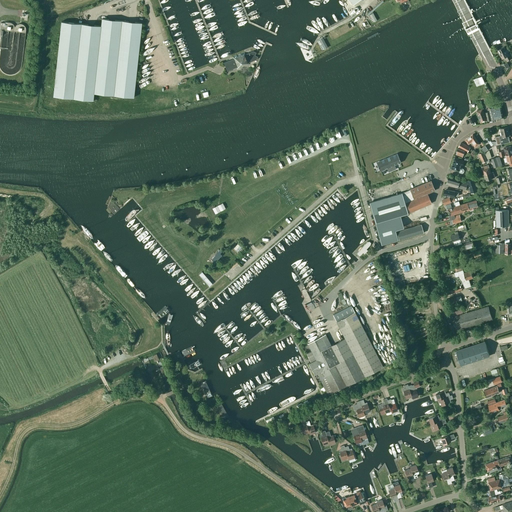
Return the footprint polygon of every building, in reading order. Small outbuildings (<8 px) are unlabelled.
[(141,22),(122,20),(102,18),(101,26),(61,21),(53,96),(93,100),(94,93),(133,97),(141,22)] [(479,19),(463,27),(465,30),(481,22),(479,19)] [(506,60),(511,58),(509,55),(508,55),(504,47),(497,50),(502,59),(505,57),(506,60)] [(223,62),(227,71),(236,67),(237,69),(249,64),(248,62),(256,59),(258,56),(255,55),(256,52),(253,51),(245,54),(244,52),(232,57),(233,59),(223,62)] [(479,77),(476,79),(479,85),(482,83),(482,84),(485,82),(485,83),(485,82),(482,75),(482,76),(479,77)] [(491,120),(503,118),(500,105),(489,107),(491,120)] [(481,123),(487,120),(482,109),(476,111),(481,123)] [(508,136),(510,135),(508,127),(500,129),(502,137),(499,137),(501,144),(510,142),(508,136)] [(465,139),(468,144),(471,142),(475,147),(479,144),(473,134),(465,139)] [(467,152),(470,147),(461,142),(458,147),(465,151),(466,151),(467,152)] [(503,148),(505,155),(506,155),(505,155),(511,153),(511,151),(511,146),(503,148)] [(462,157),(465,151),(458,148),(456,152),(457,152),(456,154),(462,157)] [(397,153),(379,161),(383,169),(382,169),(382,170),(387,168),(388,171),(388,172),(393,170),(392,166),(394,165),(401,162),(400,162),(397,154),(397,153)] [(494,167),(502,165),(499,156),(491,159),(494,167)] [(464,161),(460,159),(454,158),(451,168),(458,171),(459,171),(460,172),(462,173),(463,172),(464,170),(463,169),(461,168),(462,165),(463,165),(464,161)] [(481,167),(484,175),(489,173),(489,171),(490,171),(489,167),(488,165),(481,167)] [(490,172),(490,171),(489,171),(489,173),(484,175),(486,180),(495,177),(493,172),(490,172)] [(466,190),(467,184),(448,178),(446,184),(466,190)] [(477,191),(473,179),(467,181),(471,193),(477,191)] [(375,223),(400,216),(408,214),(408,212),(409,212),(430,204),(426,194),(434,190),(431,181),(410,189),(402,193),(369,202),(375,223)] [(454,215),(462,212),(460,205),(458,200),(454,201),(455,206),(451,208),(450,204),(446,205),(447,209),(448,209),(450,216),(449,216),(450,220),(455,218),(454,216),(454,215)] [(462,212),(470,210),(470,208),(478,206),(476,200),(460,205),(462,212)] [(225,207),(222,202),(218,204),(219,207),(218,207),(217,205),(212,207),(215,213),(219,211),(218,209),(219,208),(221,210),(225,207)] [(496,210),(496,224),(496,226),(508,226),(508,210),(496,210)] [(454,216),(455,218),(450,220),(451,224),(461,221),(459,214),(454,216)] [(403,227),(402,224),(400,216),(376,223),(381,244),(397,240),(394,229),(403,227)] [(399,240),(423,233),(421,225),(397,231),(399,240)] [(452,241),(460,239),(457,231),(455,232),(455,234),(450,235),(452,241)] [(369,241),(367,242),(364,244),(362,247),(359,250),(357,253),(360,255),(363,252),(364,254),(367,250),(366,249),(370,244),(370,243),(369,241)] [(467,249),(474,247),(472,241),(465,243),(466,246),(462,247),(463,250),(460,251),(462,255),(468,254),(467,249)] [(504,243),(499,242),(499,244),(495,244),(495,252),(503,253),(504,243)] [(221,250),(219,249),(211,258),(213,260),(212,262),(214,263),(221,254),(219,253),(221,250)] [(441,255),(440,252),(434,253),(436,271),(443,270),(443,266),(442,255),(441,255)] [(470,270),(464,272),(463,270),(458,272),(460,277),(460,278),(461,279),(462,280),(463,281),(465,288),(471,286),(469,279),(473,278),(470,270)] [(208,284),(211,282),(202,271),(199,273),(208,284)] [(481,295),(481,292),(469,296),(472,306),(484,303),(483,300),(480,301),(479,296),(481,295)] [(452,316),(463,312),(461,305),(449,308),(452,316)] [(354,312),(351,306),(333,315),(336,321),(345,338),(331,344),(326,334),(308,343),(312,351),(306,354),(310,363),(309,363),(315,374),(317,373),(329,395),(383,367),(354,312)] [(456,330),(492,319),(488,306),(452,317),(456,330)] [(385,325),(377,325),(378,336),(382,336),(382,339),(386,339),(385,325)] [(461,365),(489,356),(485,341),(456,351),(461,365)] [(500,376),(492,379),(494,384),(502,381),(500,376)] [(411,384),(408,386),(411,396),(412,398),(418,396),(415,387),(419,386),(418,381),(413,383),(414,385),(412,386),(411,384)] [(491,388),(494,394),(500,392),(498,388),(502,386),(501,383),(497,385),(497,386),(491,388)] [(406,398),(411,396),(408,386),(407,384),(404,385),(405,390),(403,391),(406,398)] [(494,394),(491,388),(484,390),(486,397),(494,394)] [(450,396),(450,395),(449,392),(443,394),(443,392),(436,394),(438,400),(440,399),(450,396)] [(450,396),(440,399),(442,405),(449,403),(448,400),(453,398),(452,395),(450,395),(450,396)] [(387,400),(386,398),(383,399),(384,402),(377,405),(379,409),(381,415),(385,413),(385,412),(391,410),(387,400)] [(363,399),(359,400),(364,413),(370,411),(367,403),(365,404),(363,399)] [(391,399),(387,400),(391,410),(391,412),(397,410),(395,403),(392,404),(391,399)] [(504,399),(496,403),(489,406),(491,413),(499,410),(502,409),(501,407),(506,405),(504,399)] [(364,413),(359,400),(356,402),(357,404),(353,405),(354,410),(356,410),(358,417),(364,414),(364,413)] [(509,419),(507,413),(497,417),(500,423),(509,419)] [(431,424),(433,423),(443,420),(443,419),(442,416),(437,418),(436,416),(429,418),(431,424)] [(303,434),(309,432),(305,421),(305,419),(301,421),(303,426),(300,427),(303,434)] [(433,423),(435,429),(442,427),(441,424),(446,422),(445,419),(443,419),(443,420),(433,423)] [(309,420),(305,421),(309,432),(309,434),(315,432),(313,424),(311,425),(309,420)] [(362,441),(367,439),(363,426),(361,427),(360,426),(357,427),(362,441)] [(493,432),(491,426),(484,429),(486,435),(493,432)] [(362,441),(357,427),(353,428),(355,433),(353,434),(353,436),(356,443),(357,446),(363,444),(362,441)] [(329,442),(325,432),(325,430),(321,431),(323,436),(320,437),(323,444),(329,442)] [(329,431),(325,432),(329,442),(329,444),(335,442),(333,435),(330,436),(329,431)] [(450,439),(455,437),(454,434),(441,438),(444,444),(451,441),(450,439)] [(344,447),(344,445),(340,446),(342,451),(339,452),(342,459),(348,457),(344,447)] [(348,446),(344,447),(348,457),(348,459),(354,457),(352,450),(349,451),(348,446)] [(498,459),(500,465),(500,466),(511,461),(511,459),(511,455),(498,459)] [(500,465),(498,459),(485,464),(488,470),(489,472),(493,471),(498,469),(496,465),(498,465),(498,466),(500,465)] [(410,468),(413,475),(414,478),(417,477),(416,472),(418,471),(416,464),(410,466),(410,468)] [(447,471),(450,478),(451,481),(454,480),(453,474),(455,474),(453,467),(447,469),(447,471)] [(407,477),(413,475),(410,468),(404,470),(407,477)] [(444,480),(450,478),(447,471),(441,473),(444,480)] [(511,477),(511,472),(502,474),(499,474),(500,479),(501,485),(504,485),(507,485),(511,483),(511,477)] [(431,481),(433,481),(431,473),(425,475),(429,488),(433,486),(431,481)] [(502,486),(501,485),(500,479),(495,480),(494,477),(488,479),(490,490),(496,488),(502,486)] [(392,483),(394,488),(398,500),(398,498),(401,497),(399,492),(402,491),(399,484),(398,484),(398,481),(392,483)] [(394,488),(388,490),(390,497),(393,496),(395,501),(398,500),(394,488)] [(357,493),(352,495),(343,498),(343,497),(342,498),(346,508),(357,504),(355,500),(362,498),(360,491),(356,492),(357,493)] [(501,500),(504,499),(502,494),(500,495),(500,494),(494,496),(494,495),(488,497),(489,503),(495,502),(495,501),(501,500)] [(376,501),(377,503),(380,511),(379,511),(380,511),(387,509),(385,504),(384,505),(382,499),(376,501)] [(511,511),(511,501),(502,504),(504,511),(511,511)] [(375,511),(379,511),(380,511),(377,503),(371,505),(373,511),(376,511),(375,511)]
